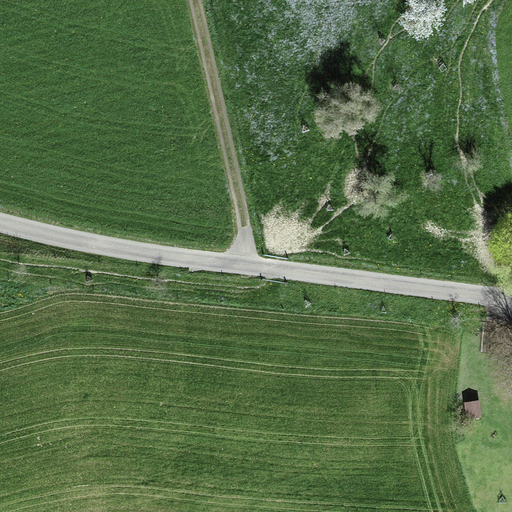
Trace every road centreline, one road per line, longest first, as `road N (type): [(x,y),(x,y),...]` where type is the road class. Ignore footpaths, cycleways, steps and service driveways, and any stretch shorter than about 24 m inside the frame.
road 1 (unclassified): [(0,221),(142,252),(511,299)]
road 2 (track): [(251,266),(193,0)]
